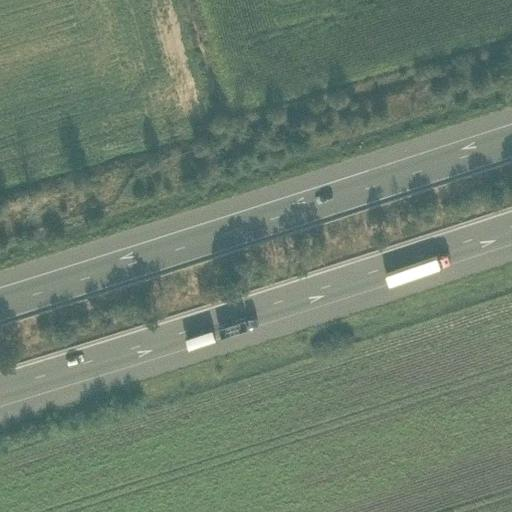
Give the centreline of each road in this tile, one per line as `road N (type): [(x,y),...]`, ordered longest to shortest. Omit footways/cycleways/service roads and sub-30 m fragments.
road 1 (motorway): [(511,138),(0,303)]
road 2 (motorway): [(0,389),(511,227)]
